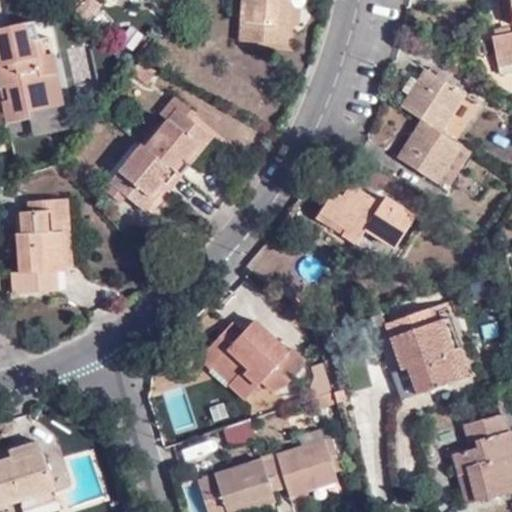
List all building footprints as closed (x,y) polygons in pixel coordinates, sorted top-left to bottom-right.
[(82,0),(78,4),(83,9),(91,0),(82,0)] [(247,0),(244,42),(286,45),(288,0),(247,0)] [(511,21),(511,0),(499,0),(500,2),(506,2),(509,22),(511,21)] [(37,22),(27,24),(31,43),(42,41),(37,22)] [(31,43),(27,24),(0,30),(0,55),(2,67),(0,67),(0,75),(3,90),(10,89),(13,103),(6,104),(10,125),(31,120),(31,113),(58,108),(52,75),(59,73),(55,54),(45,56),(42,41),(31,43)] [(501,60),(511,58),(511,33),(497,37),(501,60)] [(511,66),(511,58),(501,60),(502,69),(511,66)] [(438,183),(464,146),(441,131),(465,94),(429,72),(413,95),(411,94),(402,106),(424,121),(414,135),(417,137),(402,160),(438,183)] [(66,106),(59,73),(52,75),(58,108),(66,106)] [(10,89),(3,90),(6,104),(13,103),(10,89)] [(178,110),(192,122),(197,114),(175,97),(160,115),(169,121),(178,110)] [(214,138),(192,122),(178,110),(169,121),(147,148),(143,145),(111,183),(145,211),(178,172),(181,175),(214,138)] [(473,153),(464,146),(438,183),(448,190),(473,153)] [(11,183),(0,186),(0,195),(12,193),(11,183)] [(343,234),(357,244),(368,229),(396,247),(415,219),(385,200),(381,206),(350,186),(342,199),(333,194),(321,213),(346,230),(343,234)] [(64,221),(70,221),(69,200),(29,202),(30,213),(22,213),(22,234),(19,234),(20,273),(14,273),(15,293),(57,291),(56,270),(67,270),(64,221)] [(354,248),(357,244),(343,234),(346,230),(321,213),(318,219),(328,225),(325,229),(354,248)] [(73,270),(70,221),(64,221),(67,270),(73,270)] [(449,352),(439,321),(434,307),(387,324),(403,367),(404,370),(410,368),(420,393),(466,379),(456,350),(449,352)] [(450,317),(439,321),(449,352),(456,350),(466,379),(471,377),(450,317)] [(213,369),(216,366),(225,356),(242,372),(233,382),(231,385),(247,399),(264,381),(274,391),(286,386),(305,365),(303,360),(302,355),(292,347),(288,350),(278,341),(267,331),(254,321),(243,334),(232,324),(200,358),(213,369)] [(270,328),(267,331),(278,341),(281,337),(270,328)] [(225,356),(216,366),(233,382),(242,372),(225,356)] [(420,393),(410,368),(404,370),(403,367),(392,371),(402,400),(420,393)] [(511,392),(498,396),(499,403),(511,399),(511,392)] [(315,409),(337,402),(334,393),(312,400),(315,409)] [(470,472),(478,501),(511,491),(511,430),(509,430),(504,413),(464,424),(468,441),(476,440),(477,448),(470,449),(453,454),(459,475),(470,472)] [(329,448),(336,446),(333,438),(198,482),(208,511),(239,511),(255,507),(252,500),(274,493),(273,490),(287,486),(290,496),(339,480),(335,466),(329,448)] [(476,440),(468,441),(470,449),(477,448),(476,440)] [(14,464),(44,454),(40,442),(10,452),(12,458),(14,464)] [(342,464),(336,446),(329,448),(335,466),(342,464)] [(0,507),(20,500),(54,490),(44,454),(14,464),(12,458),(0,462),(0,507)] [(466,504),(478,501),(470,472),(459,475),(466,504)] [(56,511),(60,511),(54,490),(20,500),(23,511),(56,511)] [(252,500),(255,507),(275,500),(274,493),(252,500)]
